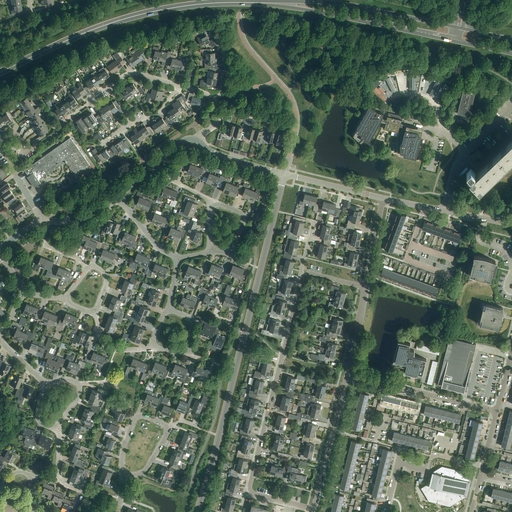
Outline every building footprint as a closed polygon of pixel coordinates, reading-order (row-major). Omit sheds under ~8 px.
[(21,4),(12,6),(12,8),(10,9),(11,15),(17,14),(17,11),(22,10),(21,4)] [(197,38),(201,46),(204,44),(206,46),(210,44),(210,45),(213,46),(216,45),(213,39),(209,41),(206,35),(201,37),(201,36),(197,38)] [(132,54),(131,55),(135,60),(137,63),(143,59),(140,55),(143,53),(137,44),(134,47),(135,48),(133,50),(134,50),(131,52),(132,54)] [(159,61),(159,60),(161,52),(158,51),(159,48),(153,46),(151,54),(154,55),(153,59),(159,61)] [(206,59),(208,59),(215,58),(215,53),(210,53),(210,49),(202,49),(203,55),(206,55),(206,59)] [(117,52),(122,59),(124,57),(131,67),(137,63),(135,60),(131,55),(128,58),(126,55),(125,56),(121,50),(117,53),(117,52)] [(169,60),(170,54),(171,52),(168,51),(168,53),(161,51),(161,52),(159,60),(163,61),(161,65),(164,66),(166,61),(165,61),(166,60),(169,60)] [(107,67),(111,73),(112,74),(123,66),(122,65),(124,63),(122,59),(117,52),(112,55),(116,60),(106,67),(107,67)] [(170,67),(176,68),(178,60),(175,59),(176,56),(170,54),(169,60),(172,61),(170,67)] [(178,60),(176,68),(176,69),(181,71),(182,69),(183,70),(185,63),(188,64),(190,59),(186,58),(186,59),(182,58),(182,61),(178,60)] [(205,68),(209,68),(211,68),(211,65),(217,64),(217,58),(215,58),(208,59),(208,62),(205,62),(205,68)] [(105,70),(100,73),(106,81),(110,77),(108,75),(111,73),(107,67),(104,69),(105,70)] [(211,71),(209,77),(217,79),(218,79),(219,73),(217,72),(217,69),(213,68),(211,68),(209,68),(209,71),(211,71)] [(95,71),(93,72),(100,82),(101,84),(106,81),(100,73),(98,75),(95,71)] [(93,77),(90,79),(95,85),(96,87),(98,86),(97,85),(100,82),(93,72),(91,74),(93,77)] [(199,86),(207,88),(208,83),(216,85),(217,79),(209,77),(208,77),(207,81),(201,80),(199,86)] [(403,91),(411,89),(408,81),(405,82),(403,77),(400,78),(403,91)] [(95,85),(90,79),(85,83),(90,90),(94,87),(93,86),(95,85)] [(79,86),(76,88),(82,97),(85,94),(86,96),(90,93),(86,87),(83,88),(79,82),(77,84),(79,86)] [(390,101),(394,98),(390,93),(392,91),(388,86),(386,88),(381,82),(376,86),(390,101)] [(395,94),(399,92),(395,82),(390,84),(395,94)] [(133,84),(128,87),(133,93),(134,94),(136,93),(138,96),(144,92),(140,87),(137,89),(133,84)] [(83,98),(82,97),(76,88),(74,86),(72,87),(74,90),(71,92),(77,100),(81,98),(82,99),(83,98)] [(133,93),(128,87),(128,86),(122,90),(122,91),(120,93),(125,100),(128,98),(127,97),(133,93)] [(155,99),(158,90),(152,88),(150,95),(147,94),(145,101),(150,102),(151,98),(155,99)] [(160,91),(158,90),(155,99),(163,101),(165,97),(162,96),(163,92),(167,93),(168,89),(161,88),(160,91)] [(457,114),(469,117),(475,92),(463,89),(457,114)] [(69,96),(66,98),(73,108),(74,109),(76,108),(75,106),(78,104),(70,93),(68,94),(69,96)] [(190,104),(199,107),(201,99),(193,97),(194,94),(189,93),(187,100),(191,101),(190,104)] [(20,109),(22,107),(29,102),(27,99),(29,98),(28,96),(19,103),(21,105),(19,107),(20,109)] [(51,96),(44,100),(49,107),(52,105),(49,101),(52,99),(51,96)] [(177,101),(174,103),(180,111),(183,109),(185,112),(187,111),(182,104),(184,102),(180,97),(176,99),(177,101)] [(66,102),(63,104),(69,112),(71,111),(70,110),(73,108),(66,98),(64,99),(66,102)] [(23,114),(26,112),(33,107),(31,104),(32,103),(31,101),(29,102),(22,107),(24,110),(22,112),(23,114)] [(112,101),(108,104),(113,111),(114,113),(118,110),(121,114),(124,112),(116,101),(113,102),(112,101)] [(58,102),(56,104),(64,115),(67,113),(68,114),(69,113),(69,112),(63,104),(61,106),(58,102)] [(106,106),(103,108),(110,117),(112,116),(110,113),(113,111),(108,104),(107,103),(105,104),(106,106)] [(174,108),(172,109),(177,116),(182,113),(180,111),(174,103),(172,104),(174,108)] [(64,115),(56,104),(54,105),(57,109),(55,110),(54,108),(51,110),(57,118),(59,117),(61,119),(63,118),(61,116),(64,115)] [(29,117),(31,116),(39,109),(38,107),(34,109),(33,107),(26,112),(29,117)] [(403,116),(388,113),(386,120),(382,119),(384,114),(377,112),(375,111),(369,107),(355,132),(353,136),(359,142),(362,139),(369,143),(381,122),(386,123),(384,129),(399,133),(400,127),(405,129),(402,144),(400,145),(400,153),(404,154),(404,156),(416,159),(422,137),(423,130),(406,126),(401,123),(403,116)] [(110,117),(103,108),(99,111),(104,119),(106,117),(110,122),(112,120),(110,117)] [(30,122),(39,116),(41,115),(39,112),(41,111),(39,109),(31,116),(32,118),(28,120),(30,122)] [(170,117),(166,119),(171,125),(175,122),(173,119),(177,117),(177,116),(172,109),(167,113),(170,117)] [(6,114),(1,117),(5,124),(6,125),(12,121),(10,119),(13,118),(8,111),(5,112),(6,114)] [(91,113),(87,116),(92,124),(95,122),(97,124),(99,123),(101,124),(101,123),(103,122),(101,120),(98,122),(91,113)] [(34,123),(35,125),(41,122),(44,119),(43,118),(41,119),(39,116),(30,122),(31,124),(34,123)] [(83,116),(81,118),(87,127),(90,125),(92,128),(94,127),(92,124),(87,116),(84,118),(83,116)] [(157,117),(155,119),(162,129),(167,126),(168,127),(171,125),(166,119),(164,121),(162,118),(160,120),(157,117)] [(87,127),(81,118),(76,121),(78,124),(75,125),(81,134),(86,131),(84,129),(87,127)] [(152,125),(149,127),(153,132),(156,131),(157,133),(162,129),(155,119),(152,120),(155,124),(152,125)] [(35,129),(37,131),(45,126),(46,126),(44,123),(43,125),(41,122),(35,125),(32,128),(33,130),(35,129)] [(140,130),(145,137),(145,138),(151,134),(152,136),(154,134),(153,132),(149,127),(149,126),(147,128),(143,123),(141,124),(143,128),(140,130)] [(229,134),(233,135),(236,126),(229,125),(228,128),(225,127),(223,135),(229,136),(229,134)] [(45,126),(37,131),(37,132),(40,136),(35,140),(37,142),(46,136),(44,133),(48,130),(45,126)] [(237,139),(242,140),(245,130),(245,132),(242,131),(243,128),(236,126),(233,135),(237,137),(237,139)] [(133,130),(135,132),(141,140),(145,137),(140,130),(138,132),(135,128),(133,130)] [(249,138),(253,139),(256,130),(249,128),(248,131),(245,130),(242,140),(243,140),(243,138),(249,140),(249,138)] [(257,142),(262,144),(265,134),(264,136),(262,135),(262,132),(256,130),(253,139),(257,140),(257,142)] [(269,141),(273,142),(275,133),(269,131),(268,135),(265,134),(262,144),(263,142),(268,143),(269,141)] [(141,140),(135,132),(133,133),(134,135),(131,137),(138,147),(140,145),(138,142),(141,140)] [(275,133),(273,142),(277,143),(276,145),(282,147),(284,139),(281,138),(282,135),(280,135),(281,133),(278,133),(277,134),(275,133)] [(75,176),(90,166),(70,138),(24,170),(29,176),(27,177),(35,187),(41,183),(39,180),(64,162),(65,163),(65,162),(75,176)] [(131,146),(126,140),(123,141),(122,140),(118,143),(123,150),(125,153),(126,154),(130,151),(128,148),(131,146)] [(479,192),(511,160),(511,140),(476,175),(471,169),(468,172),(466,173),(467,174),(463,178),(467,182),(469,181),(477,189),(479,192)] [(123,150),(118,143),(114,146),(113,145),(110,147),(114,153),(116,155),(118,153),(119,153),(121,156),(125,153),(123,150)] [(106,149),(102,152),(107,159),(111,157),(112,157),(115,155),(110,149),(107,151),(106,149)] [(107,159),(102,152),(98,155),(97,154),(94,156),(98,162),(101,160),(104,164),(108,161),(107,160),(107,159)] [(187,172),(193,175),(197,165),(188,161),(185,169),(188,171),(187,172)] [(204,176),(206,170),(207,168),(201,166),(201,168),(197,166),(198,165),(197,165),(193,175),(200,177),(200,176),(203,177),(204,176)] [(206,182),(211,184),(215,175),(212,174),(212,172),(206,170),(204,176),(208,178),(206,182)] [(218,182),(222,183),(225,177),(218,175),(218,176),(215,175),(211,184),(216,186),(218,182)] [(223,192),(229,194),(232,185),(228,183),(230,179),(225,176),(225,177),(222,183),(221,187),(224,188),(223,192)] [(80,179),(69,187),(72,191),(83,183),(81,181),(80,179)] [(0,190),(1,190),(3,193),(10,188),(7,183),(3,186),(1,183),(0,184),(0,190)] [(242,196),(248,199),(251,190),(248,189),(249,185),(244,183),(243,186),(241,191),(244,192),(242,196)] [(240,194),(241,191),(243,186),(238,184),(236,186),(232,185),(229,194),(235,197),(236,193),(240,194)] [(164,196),(168,198),(171,189),(165,187),(161,195),(159,194),(156,200),(161,202),(164,196)] [(0,199),(1,201),(2,201),(12,194),(10,191),(12,190),(10,188),(3,193),(1,194),(3,197),(0,199)] [(171,189),(168,198),(172,199),(170,205),(175,207),(177,201),(174,200),(178,192),(171,189)] [(251,190),(248,199),(254,201),(256,197),(259,198),(262,191),(257,189),(255,192),(251,190)] [(136,205),(142,208),(146,199),(142,198),(143,196),(141,195),(142,192),(138,191),(134,201),(138,202),(136,205)] [(12,194),(2,201),(4,204),(2,205),(5,209),(13,204),(11,201),(15,198),(12,194)] [(303,202),(309,203),(311,195),(305,194),(304,198),(301,197),(299,204),(303,205),(303,202)] [(313,211),(317,212),(319,205),(315,204),(317,197),(311,195),(309,203),(308,207),(310,207),(312,204),(315,205),(313,211)] [(187,203),(186,206),(195,210),(198,204),(194,203),(195,200),(185,196),(183,201),(187,203)] [(146,199),(142,208),(148,210),(150,207),(153,208),(156,201),(147,197),(146,199)] [(322,210),(328,211),(330,203),(323,202),(322,206),(319,205),(317,212),(321,213),(322,210)] [(15,210),(17,213),(24,208),(25,208),(22,203),(17,206),(15,203),(10,207),(13,211),(15,210)] [(328,211),(327,214),(330,215),(331,212),(333,213),(333,216),(340,217),(341,210),(335,209),(336,205),(330,203),(328,211)] [(354,210),(353,216),(361,217),(362,211),(358,210),(359,207),(350,205),(349,209),(354,210)] [(195,210),(186,206),(184,210),(180,209),(178,214),(188,217),(189,215),(193,216),(195,210)] [(24,208),(17,213),(16,214),(18,216),(15,218),(19,224),(24,220),(22,217),(27,213),(24,208)] [(151,223),(157,225),(161,215),(155,213),(155,212),(152,211),(149,219),(152,220),(151,223)] [(161,215),(157,225),(163,227),(167,228),(171,218),(167,217),(167,218),(161,215)] [(348,220),(347,225),(354,226),(355,223),(359,224),(361,217),(353,216),(351,221),(348,220)] [(290,223),(290,226),(302,229),(304,223),(300,222),(301,219),(294,217),(293,220),(296,221),(295,224),(290,223)] [(104,231),(110,233),(114,222),(112,221),(109,219),(108,221),(105,227),(102,226),(99,233),(103,235),(104,231)] [(194,230),(197,222),(191,220),(186,233),(190,235),(189,237),(194,239),(193,241),(197,243),(198,241),(197,240),(199,236),(200,236),(201,233),(194,230)] [(114,222),(110,233),(111,231),(116,233),(114,237),(118,239),(121,231),(118,230),(120,224),(114,222)] [(323,225),(321,231),(329,233),(331,228),(334,229),(335,225),(334,225),(332,224),(326,223),(326,226),(323,225)] [(167,237),(173,239),(177,230),(173,228),(174,226),(169,224),(166,232),(169,233),(167,237)] [(290,232),(289,236),(296,238),(297,234),(301,235),(302,229),(290,226),(288,231),(290,232)] [(177,230),(173,239),(178,241),(180,237),(183,238),(186,230),(181,228),(180,231),(177,230)] [(325,239),(324,242),(330,243),(331,240),(328,239),(329,233),(321,231),(320,238),(325,239)] [(123,242),(127,244),(131,235),(125,232),(123,237),(121,236),(117,243),(122,245),(123,242)] [(349,234),(348,237),(360,240),(362,234),(354,232),(353,235),(349,234)] [(83,248),(89,250),(92,241),(89,240),(90,238),(84,235),(80,243),(84,245),(83,248)] [(131,235),(127,244),(131,246),(130,248),(134,250),(137,242),(135,241),(136,237),(131,235)] [(287,240),(286,245),(297,248),(299,242),(295,241),(296,238),(289,236),(288,240),(287,240)] [(348,243),(347,247),(354,249),(355,245),(358,246),(360,240),(348,237),(347,240),(351,241),(351,244),(348,243)] [(96,247),(100,249),(102,243),(96,240),(95,242),(92,241),(89,250),(94,252),(96,247)] [(320,244),(319,250),(329,253),(330,250),(327,249),(328,246),(330,247),(330,243),(324,242),(323,245),(320,244)] [(100,257),(106,260),(110,249),(109,251),(106,250),(108,246),(102,243),(100,249),(98,253),(101,254),(100,257)] [(285,251),(284,255),(291,257),(292,253),(296,254),(297,248),(286,245),(284,251),(285,251)] [(350,252),(349,258),(357,260),(359,254),(353,252),(354,249),(347,247),(346,251),(350,252)] [(110,249),(106,260),(112,262),(113,259),(117,260),(118,257),(121,258),(124,251),(121,249),(120,250),(115,248),(114,251),(110,249)] [(329,253),(319,250),(317,257),(325,259),(326,256),(329,256),(329,253)] [(139,267),(140,264),(144,256),(137,253),(134,261),(131,260),(129,267),(132,268),(134,265),(139,267)] [(286,260),(285,266),(293,268),(294,261),(290,260),(291,257),(284,255),(283,259),(286,260)] [(144,273),(147,274),(149,268),(150,267),(147,266),(150,258),(144,256),(140,264),(146,267),(144,273)] [(485,280),(489,281),(489,282),(490,282),(491,278),(494,278),(497,267),(493,267),(494,263),(495,261),(494,260),(493,260),(490,259),(488,258),(486,257),(484,257),(482,257),(481,256),(479,256),(478,256),(476,256),(474,256),(474,258),(470,273),(475,274),(474,276),(480,277),(481,275),(485,276),(485,278),(485,279),(485,280)] [(40,266),(44,267),(47,259),(41,257),(38,265),(35,263),(33,270),(38,272),(40,266)] [(357,260),(349,258),(346,257),(345,260),(348,261),(348,263),(345,263),(344,266),(351,268),(352,265),(356,266),(357,260)] [(51,278),(51,277),(54,271),(51,270),(54,262),(47,259),(44,267),(48,269),(46,276),(51,278)] [(155,272),(159,274),(162,266),(155,264),(153,270),(149,268),(147,274),(147,276),(150,277),(152,273),(154,274),(155,272)] [(210,274),(214,276),(217,266),(212,264),(210,268),(208,267),(204,275),(209,277),(210,274)] [(231,275),(235,276),(239,267),(233,265),(232,269),(229,268),(226,275),(231,277),(231,275)] [(280,271),(279,275),(286,276),(287,273),(291,274),(293,268),(285,266),(280,265),(279,270),(280,271)] [(162,266),(159,274),(162,275),(161,277),(164,278),(168,269),(162,266)] [(188,275),(192,277),(195,269),(189,266),(183,279),(186,281),(188,275)] [(217,266),(214,276),(217,277),(216,280),(221,282),(224,273),(221,272),(223,268),(217,266)] [(58,276),(62,278),(65,270),(59,267),(58,270),(54,269),(54,271),(51,277),(57,279),(58,276)] [(239,267),(235,276),(238,278),(238,280),(242,282),(245,274),(243,273),(244,269),(239,267)] [(195,269),(192,277),(196,278),(194,283),(199,286),(201,280),(199,279),(202,271),(195,269)] [(65,270),(62,278),(65,279),(64,282),(70,284),(72,278),(69,277),(71,272),(65,270)] [(278,285),(279,285),(291,288),(292,282),(285,280),(286,276),(279,275),(278,279),(280,279),(278,285)] [(125,280),(123,285),(132,289),(133,286),(135,287),(136,284),(138,285),(139,282),(140,283),(140,282),(137,280),(131,278),(129,282),(125,280)] [(132,289),(123,285),(121,291),(125,292),(124,296),(130,299),(132,292),(131,292),(132,289)] [(291,288),(279,285),(279,287),(282,288),(281,291),(278,291),(277,294),(284,296),(285,293),(289,294),(291,288)] [(228,306),(230,306),(233,299),(229,297),(230,295),(229,294),(231,288),(227,286),(224,294),(226,295),(223,304),(225,304),(225,306),(227,307),(228,306)] [(332,297),(335,298),(344,300),(346,293),(338,291),(339,287),(335,286),(332,297)] [(151,292),(150,296),(157,299),(160,292),(151,289),(150,291),(151,292)] [(203,303),(209,305),(212,297),(208,295),(209,293),(203,291),(202,295),(201,298),(204,299),(203,303)] [(180,304),(186,307),(191,294),(189,293),(188,295),(187,295),(186,298),(183,297),(180,304)] [(191,294),(186,307),(193,310),(197,299),(195,298),(191,295),(191,294)] [(113,297),(111,302),(120,306),(121,302),(125,304),(127,298),(121,295),(120,300),(113,297)] [(157,299),(150,296),(148,300),(147,299),(145,302),(155,305),(157,299)] [(212,297),(209,305),(215,307),(216,304),(219,306),(222,298),(216,296),(215,298),(212,297)] [(273,305),(286,308),(287,302),(283,301),(284,298),(277,296),(276,300),(279,300),(278,303),(275,304),(275,305),(273,305)] [(233,299),(230,306),(232,307),(233,309),(235,310),(236,309),(240,299),(237,298),(236,300),(233,299)] [(344,300),(335,298),(334,303),(329,302),(328,307),(334,309),(335,305),(342,307),(344,300)] [(116,310),(114,314),(123,317),(124,313),(121,312),(122,310),(118,309),(120,306),(111,302),(109,307),(116,310)] [(482,320),(481,325),(495,328),(497,329),(498,327),(499,326),(500,325),(500,323),(501,322),(501,319),(502,318),(502,316),(502,315),(502,313),(503,311),(503,309),(503,308),(500,308),(482,303),(482,304),(481,308),(483,309),(482,309),(485,310),(483,314),(481,314),(480,319),(482,320)] [(26,313),(29,315),(33,306),(27,304),(23,312),(22,315),(25,316),(26,313)] [(270,314),(270,315),(277,316),(278,313),(284,314),(286,308),(273,305),(271,312),(269,312),(268,314),(270,314)] [(38,321),(38,319),(41,313),(37,312),(39,309),(33,306),(29,315),(33,316),(32,318),(38,321)] [(140,309),(138,313),(146,316),(148,309),(139,306),(137,309),(140,309)] [(44,324),(47,325),(51,314),(45,311),(44,314),(41,313),(38,319),(41,320),(42,319),(45,321),(44,324)] [(64,323),(68,325),(72,315),(66,313),(65,317),(61,315),(58,324),(63,326),(64,323)] [(146,316),(138,313),(137,316),(135,315),(134,318),(143,322),(146,316)] [(51,314),(47,325),(50,326),(51,323),(54,324),(54,325),(57,327),(59,320),(56,319),(57,316),(51,314)] [(110,316),(107,322),(115,325),(116,321),(121,323),(123,318),(123,317),(114,314),(113,317),(110,316)] [(334,321),(333,325),(341,327),(343,320),(336,318),(336,315),(331,314),(330,320),(334,321)] [(72,315),(68,325),(73,327),(71,330),(76,332),(80,323),(77,321),(78,318),(72,315)] [(270,315),(268,324),(279,327),(280,321),(276,320),(277,316),(270,315)] [(19,324),(25,326),(27,319),(21,317),(19,324)] [(115,325),(107,322),(105,329),(107,330),(106,333),(113,335),(115,330),(113,329),(115,325)] [(135,328),(133,332),(142,336),(145,329),(139,327),(141,325),(134,322),(132,327),(135,328)] [(201,334),(210,337),(212,332),(214,333),(217,324),(213,323),(212,326),(208,324),(207,327),(204,326),(201,334)] [(279,327),(268,324),(265,334),(272,336),(273,332),(277,333),(279,327)] [(341,327),(333,325),(329,324),(328,328),(326,333),(332,334),(332,331),(340,333),(341,327)] [(19,340),(23,332),(19,330),(20,329),(14,327),(12,332),(15,333),(13,338),(19,340)] [(23,332),(19,340),(25,342),(27,339),(30,341),(31,339),(33,333),(27,331),(26,333),(23,332)] [(79,342),(83,343),(86,333),(80,331),(78,336),(75,334),(72,342),(78,344),(79,342)] [(124,333),(122,339),(129,342),(130,339),(140,343),(142,336),(133,332),(132,336),(124,333)] [(89,355),(89,354),(94,342),(91,341),(93,336),(86,333),(83,343),(86,345),(85,347),(87,348),(85,353),(87,354),(89,355)] [(218,334),(217,334),(215,340),(212,338),(208,348),(215,351),(217,347),(221,349),(225,338),(225,337),(224,336),(223,336),(222,336),(221,336),(221,335),(220,334),(219,334),(218,334)] [(328,345),(327,349),(335,351),(337,344),(329,342),(330,337),(323,335),(321,341),(325,342),(325,344),(328,345)] [(40,342),(35,353),(42,356),(45,349),(47,350),(52,339),(49,337),(46,345),(46,346),(43,345),(43,344),(40,342)] [(401,341),(401,340),(398,339),(392,364),(395,365),(395,364),(406,366),(405,372),(422,377),(426,359),(412,356),(413,352),(410,352),(411,350),(414,351),(414,350),(409,349),(410,343),(401,341)] [(441,386),(464,391),(466,382),(476,345),(453,339),(452,341),(448,340),(438,384),(442,385),(441,386)] [(29,351),(35,353),(40,342),(38,346),(35,344),(36,342),(33,341),(29,351)] [(417,344),(416,349),(439,354),(440,348),(417,344)] [(335,351),(327,349),(320,347),(319,350),(322,351),(326,352),(325,355),(334,358),(335,351)] [(45,367),(51,370),(54,360),(52,359),(54,354),(47,352),(43,362),(46,363),(45,367)] [(93,361),(96,363),(100,354),(94,352),(92,357),(89,356),(89,354),(89,355),(88,357),(86,361),(92,364),(93,361)] [(100,354),(96,363),(100,364),(99,367),(100,367),(98,370),(103,372),(108,361),(104,360),(106,357),(100,354)] [(66,369),(71,372),(75,363),(72,362),(73,358),(67,355),(65,361),(69,363),(66,369)] [(54,360),(51,370),(57,372),(59,367),(62,368),(65,359),(59,356),(57,361),(54,360)] [(272,362),(268,361),(269,359),(262,357),(261,360),(260,359),(259,366),(260,366),(262,367),(270,369),(272,362)] [(0,358),(0,359),(0,373),(3,375),(4,372),(7,373),(10,366),(7,365),(3,363),(3,361),(0,359),(1,358),(0,358)] [(134,369),(137,370),(140,361),(133,358),(130,366),(134,368),(134,369)] [(75,363),(71,372),(77,374),(79,367),(83,368),(86,363),(79,360),(78,364),(75,363)] [(427,383),(433,384),(438,361),(433,360),(427,383)] [(140,361),(137,370),(140,371),(140,370),(144,372),(147,364),(140,361)] [(152,371),(157,373),(161,364),(155,362),(154,366),(151,365),(148,372),(151,373),(152,371)] [(161,364),(157,373),(162,375),(161,377),(165,379),(167,372),(165,371),(166,366),(161,364)] [(174,374),(178,375),(181,367),(175,364),(173,369),(170,368),(167,376),(173,378),(174,374)] [(195,375),(199,377),(202,368),(197,366),(196,368),(194,368),(191,376),(194,377),(195,375)] [(255,371),(254,375),(261,377),(262,373),(269,375),(270,369),(262,367),(260,366),(259,366),(258,368),(262,369),(261,372),(255,371)] [(185,383),(188,376),(189,373),(186,372),(187,369),(181,367),(178,375),(181,377),(179,381),(185,383)] [(202,368),(199,377),(204,379),(202,382),(207,384),(210,377),(207,376),(209,370),(206,369),(206,370),(202,368)] [(14,396),(18,397),(22,388),(19,387),(22,378),(15,375),(13,379),(14,379),(11,386),(17,388),(14,396)] [(263,387),(264,381),(260,380),(261,377),(254,375),(253,378),(252,378),(251,384),(263,387)] [(288,376),(286,383),(294,385),(296,378),(288,376)] [(318,384),(317,390),(316,390),(324,392),(326,386),(322,385),(323,381),(317,380),(316,383),(318,384)] [(288,390),(287,393),(294,395),(294,391),(293,391),(293,388),(296,388),(297,385),(294,385),(286,383),(284,389),(288,390)] [(249,394),(256,396),(257,396),(258,393),(261,394),(263,387),(251,384),(249,394)] [(25,389),(22,388),(18,397),(16,402),(22,404),(25,397),(29,398),(32,392),(33,389),(26,386),(25,389)] [(91,393),(90,395),(100,399),(101,396),(105,397),(107,391),(98,388),(97,391),(93,389),(93,390),(91,390),(90,392),(91,393)] [(316,390),(317,390),(313,389),(312,392),(316,393),(315,396),(323,398),(324,392),(316,390)] [(144,401),(150,404),(155,393),(148,391),(145,390),(142,397),(146,399),(144,401)] [(155,393),(150,404),(156,406),(158,403),(161,405),(164,397),(160,396),(159,399),(156,397),(157,396),(156,394),(155,393)] [(283,396),(281,402),(289,404),(291,398),(293,398),(294,395),(287,393),(286,397),(283,396)] [(360,393),(359,399),(367,401),(369,395),(360,393)] [(258,407),(259,401),(255,400),(256,396),(249,394),(248,398),(247,404),(250,405),(258,407)] [(91,407),(99,409),(100,410),(102,404),(99,403),(100,399),(90,395),(88,401),(92,403),(91,406),(91,407)] [(204,395),(201,402),(196,400),(192,409),(199,412),(202,406),(205,407),(209,397),(204,395)] [(382,404),(388,405),(390,397),(384,395),(382,404)] [(166,406),(169,398),(164,396),(161,404),(164,405),(161,412),(169,416),(172,408),(166,406)] [(175,411),(175,410),(179,412),(180,411),(185,413),(187,407),(190,408),(193,399),(190,398),(188,403),(180,400),(177,407),(177,406),(175,411)] [(289,404),(281,402),(280,408),(288,410),(289,404)] [(413,402),(411,411),(417,412),(419,404),(413,402)] [(309,405),(308,409),(320,412),(321,405),(313,403),(312,406),(309,405)] [(256,413),(258,407),(250,405),(247,404),(245,410),(244,414),(251,416),(252,412),(256,413)] [(123,412),(124,409),(114,405),(111,410),(115,412),(113,417),(122,421),(125,413),(123,412)] [(424,414),(430,416),(432,407),(426,406),(424,414)] [(85,408),(83,414),(92,418),(93,414),(96,415),(99,409),(91,407),(90,410),(85,408)] [(381,415),(385,416),(385,413),(382,412),(377,408),(376,414),(381,415)] [(320,412),(308,409),(307,412),(311,413),(310,416),(312,416),(318,418),(320,412)] [(455,413),(453,421),(459,423),(461,414),(455,413)] [(92,418),(83,414),(81,420),(85,422),(84,425),(91,428),(93,422),(90,421),(92,418)] [(243,420),(242,423),(253,426),(254,420),(251,419),(251,416),(244,414),(243,417),(244,418),(244,420),(243,420)] [(278,415),(276,421),(284,423),(286,417),(278,415)] [(110,425),(108,430),(117,434),(119,427),(116,426),(117,422),(108,419),(106,423),(110,425)] [(284,423),(276,421),(275,428),(279,429),(278,432),(284,434),(285,430),(283,430),(284,423)] [(474,421),(473,427),(481,429),(483,423),(481,423),(474,421)] [(362,424),(353,422),(352,428),(360,430),(362,424)] [(253,426),(242,423),(241,427),(242,427),(241,430),(240,429),(240,433),(248,435),(248,432),(251,432),(253,426)] [(305,426),(304,428),(315,431),(316,425),(308,423),(308,426),(305,426)] [(72,425),(70,430),(79,434),(81,431),(84,432),(86,427),(77,424),(76,426),(72,425)] [(26,446),(32,448),(36,438),(33,437),(35,431),(24,427),(21,435),(26,437),(24,442),(26,446)] [(303,435),(302,438),(309,440),(310,436),(313,437),(315,431),(304,428),(305,429),(305,431),(306,432),(305,435),(303,435)] [(426,428),(425,431),(426,431),(425,433),(429,434),(429,431),(431,432),(430,436),(435,437),(436,431),(426,428)] [(79,434),(70,430),(68,436),(72,437),(71,440),(79,443),(81,439),(78,438),(79,434)] [(185,432),(182,439),(190,442),(192,437),(195,438),(197,434),(190,431),(189,434),(185,432)] [(392,441),(398,442),(400,434),(394,432),(392,441)] [(103,439),(107,440),(105,446),(112,449),(115,441),(110,439),(111,436),(105,433),(103,439)] [(240,443),(240,444),(251,447),(252,441),(249,440),(250,437),(242,435),(241,439),(244,440),(244,442),(240,443)] [(276,435),(275,442),(283,444),(284,437),(276,435)] [(36,438),(32,448),(33,449),(34,446),(37,448),(39,445),(44,447),(45,449),(48,448),(48,449),(49,447),(50,447),(49,446),(52,441),(46,438),(41,436),(39,439),(36,438)] [(305,449),(313,451),(314,445),(309,443),(309,440),(302,438),(301,442),(306,443),(306,446),(303,446),(302,448),(305,449)] [(181,449),(185,451),(193,454),(194,450),(188,447),(190,442),(182,439),(179,446),(182,447),(181,449)] [(423,439),(421,448),(427,450),(428,448),(429,441),(423,439)] [(511,442),(503,440),(501,446),(506,447),(505,450),(511,452),(511,449),(511,442)] [(352,441),(350,447),(359,449),(360,443),(352,441)] [(283,444),(275,442),(273,448),(281,450),(283,444)] [(73,446),(71,452),(79,455),(80,452),(86,454),(88,448),(76,443),(74,447),(73,446)] [(238,450),(237,454),(244,456),(245,452),(249,453),(251,447),(240,444),(240,445),(243,445),(241,451),(238,450)] [(96,455),(100,458),(99,459),(102,460),(102,461),(108,464),(111,457),(107,455),(108,452),(99,448),(96,455)] [(174,450),(171,456),(179,459),(181,454),(183,455),(185,451),(181,449),(178,448),(177,451),(174,450)] [(313,451),(305,449),(303,455),(300,455),(300,458),(307,460),(308,456),(311,457),(313,451)] [(383,449),(382,455),(391,457),(392,451),(390,450),(383,449)] [(476,452),(467,450),(466,456),(474,458),(476,452)] [(0,455),(0,461),(6,465),(8,462),(11,463),(15,455),(7,451),(4,457),(0,455)] [(74,464),(80,467),(84,468),(86,464),(82,463),(83,461),(78,459),(79,455),(71,452),(69,458),(75,461),(74,464)] [(239,459),(238,465),(246,467),(247,460),(244,459),(244,456),(237,454),(236,458),(239,459)] [(172,464),(171,467),(177,469),(178,469),(179,465),(177,464),(179,459),(171,456),(169,463),(172,464)] [(498,470),(504,471),(506,463),(500,461),(498,470)] [(238,465),(235,464),(234,470),(232,469),(231,473),(238,475),(238,471),(244,473),(246,467),(238,465)] [(276,475),(278,467),(278,464),(275,464),(275,466),(271,465),(271,468),(270,473),(276,475)] [(103,472),(101,475),(110,478),(112,472),(109,471),(110,468),(103,465),(101,471),(103,472)] [(283,472),(286,473),(288,466),(284,465),(283,468),(278,467),(276,475),(282,476),(283,472)] [(288,480),(295,482),(297,474),(291,472),(292,467),(288,466),(286,473),(290,474),(288,480)] [(74,469),(72,474),(83,479),(85,476),(86,476),(86,475),(87,475),(88,473),(87,472),(92,474),(93,472),(88,470),(84,468),(80,467),(79,469),(78,469),(77,469),(77,470),(74,469)] [(162,467),(160,473),(168,476),(169,473),(175,475),(177,469),(171,467),(170,467),(169,470),(162,467)] [(422,488),(430,501),(433,499),(447,503),(449,506),(463,497),(465,496),(463,493),(466,484),(469,482),(465,476),(461,475),(455,473),(455,472),(445,470),(443,467),(434,472),(431,483),(422,488)] [(297,474),(295,482),(301,483),(302,481),(305,481),(306,476),(303,475),(300,474),(301,470),(298,469),(297,474)] [(168,476),(160,473),(157,479),(164,482),(163,485),(170,488),(172,482),(167,480),(168,476)] [(232,478),(231,484),(239,486),(241,479),(237,478),(238,475),(231,473),(229,477),(232,478)] [(83,479),(72,474),(70,480),(77,482),(75,486),(81,489),(83,482),(82,482),(83,479)] [(110,478),(101,475),(100,479),(98,478),(95,483),(103,486),(104,483),(107,484),(110,478)] [(350,484),(341,482),(340,488),(348,490),(350,484)] [(52,500),(55,491),(52,490),(54,487),(43,483),(40,492),(48,495),(47,498),(52,500)] [(228,483),(226,493),(233,494),(234,491),(237,492),(239,486),(231,484),(228,483)] [(488,496),(497,498),(499,490),(493,488),(493,490),(490,490),(488,496)] [(382,492),(373,490),(372,496),(380,498),(380,497),(382,492)] [(62,508),(65,499),(62,498),(64,495),(55,491),(52,500),(58,503),(57,506),(62,508)] [(234,505),(236,499),(232,498),(233,494),(226,493),(225,497),(228,497),(226,503),(234,505)] [(335,494),(334,500),(342,502),(344,496),(335,494)] [(367,502),(366,508),(374,510),(376,504),(374,503),(372,503),(373,499),(367,498),(366,502),(367,502)] [(65,499),(62,508),(68,510),(67,511),(73,511),(75,508),(72,506),(74,502),(65,499)] [(234,505),(226,503),(225,509),(222,508),(221,511),(223,511),(228,511),(229,510),(233,511),(234,505)]
